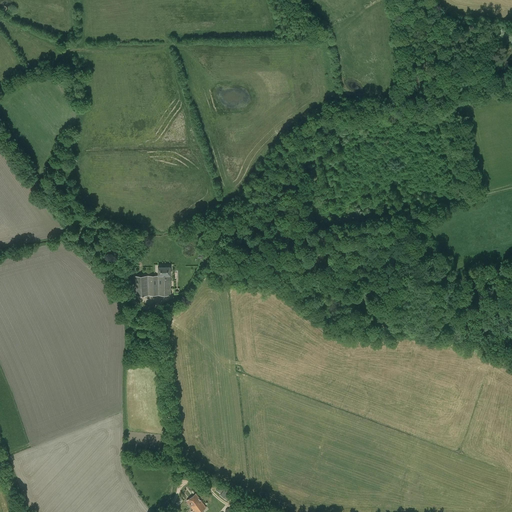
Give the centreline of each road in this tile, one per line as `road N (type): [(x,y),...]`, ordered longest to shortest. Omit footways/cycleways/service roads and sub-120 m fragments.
road 1 (track): [(159,324),(204,264),(434,215),(511,188)]
road 2 (track): [(159,324),(132,300),(110,257),(60,216),(0,135)]
road 3 (track): [(166,511),(178,485),(159,324)]
